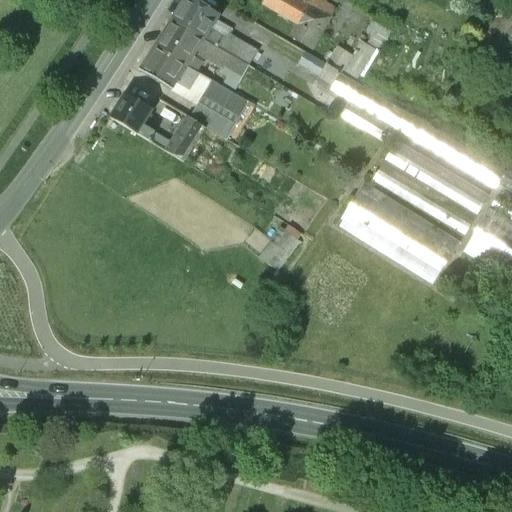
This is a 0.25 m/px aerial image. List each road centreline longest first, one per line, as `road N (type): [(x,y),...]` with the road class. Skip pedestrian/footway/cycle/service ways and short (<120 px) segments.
road 1 (secondary): [(0,394),(295,419),(511,474)]
road 2 (tertiary): [(148,0),(0,217)]
